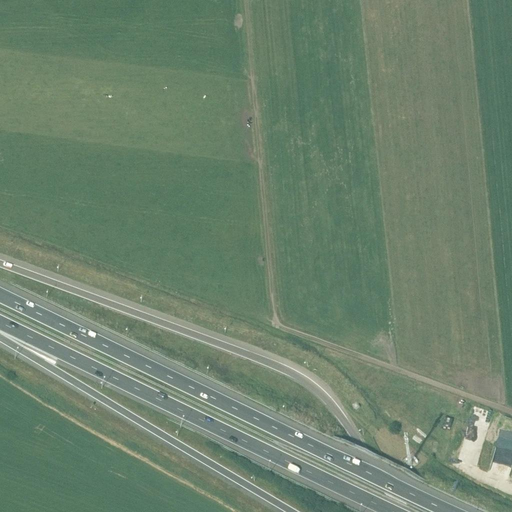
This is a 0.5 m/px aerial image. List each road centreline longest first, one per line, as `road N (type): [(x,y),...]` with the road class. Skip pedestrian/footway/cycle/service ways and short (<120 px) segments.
road 1 (motorway): [(451,511),(0,294)]
road 2 (motorway): [(402,511),(334,408),(290,371),(0,263)]
road 3 (motorway): [(0,323),(392,511)]
road 4 (motorway): [(0,328),(256,511)]
